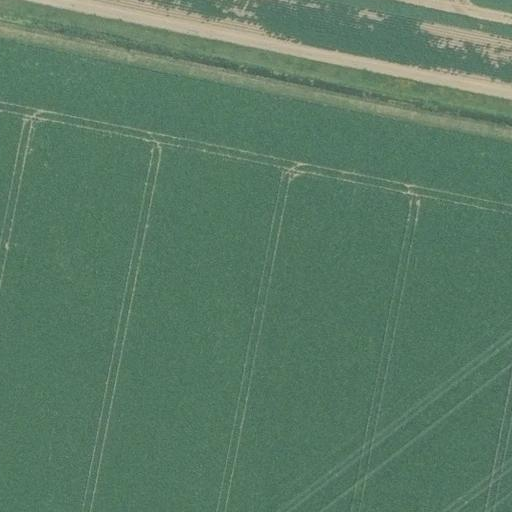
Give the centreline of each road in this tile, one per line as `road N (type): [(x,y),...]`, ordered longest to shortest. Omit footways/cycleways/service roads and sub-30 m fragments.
road 1 (track): [(0,35),(511,137)]
road 2 (track): [(511,107),(0,5)]
